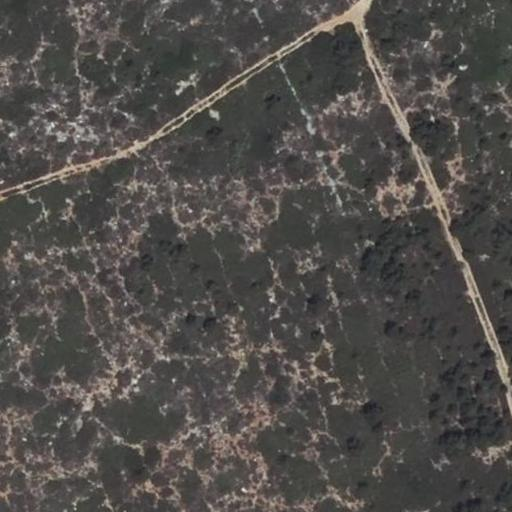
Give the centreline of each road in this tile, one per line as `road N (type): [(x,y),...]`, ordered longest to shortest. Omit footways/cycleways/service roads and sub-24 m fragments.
road 1 (track): [(511,389),(358,17),(368,0)]
road 2 (track): [(358,17),(284,52),(144,149),(0,194)]
